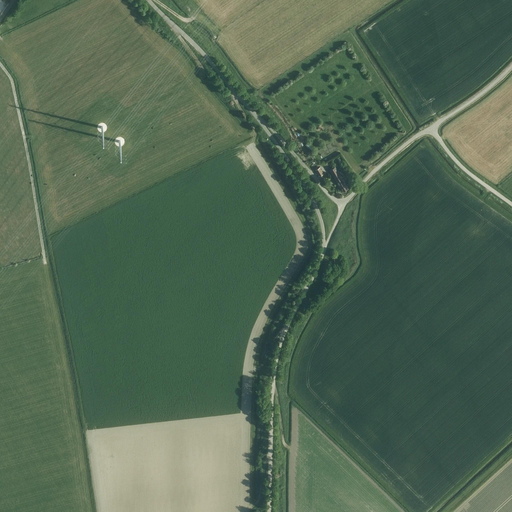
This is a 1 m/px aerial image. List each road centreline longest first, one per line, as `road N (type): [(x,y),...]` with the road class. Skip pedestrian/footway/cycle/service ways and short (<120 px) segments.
road 1 (unclassified): [(273,511),(278,368),(324,249)]
road 2 (unclassified): [(259,118),(148,0)]
road 3 (unclassified): [(324,249),(319,210),(259,118)]
road 4 (unclassified): [(343,204),(259,118)]
